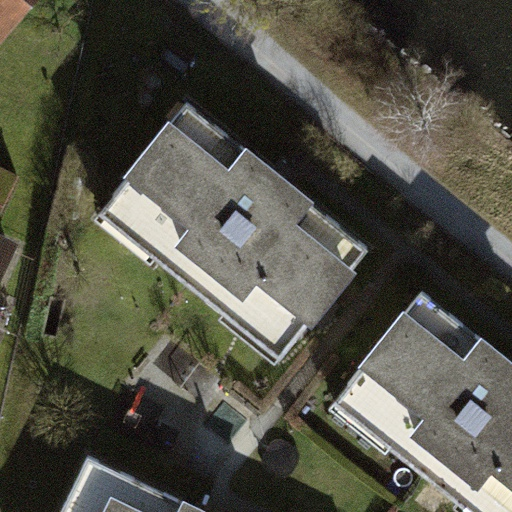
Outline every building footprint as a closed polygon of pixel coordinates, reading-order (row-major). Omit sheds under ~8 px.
[(0,0),(0,37),(31,0),(0,0)] [(186,94),(98,205),(287,354),(375,244),(290,177),(186,94)] [(0,274),(17,236),(0,226),(0,216),(20,174),(0,164),(0,274)] [(511,511),(511,353),(422,282),(328,401),(467,511),(511,511)] [(223,463),(259,432),(215,383),(180,415),(223,463)] [(214,511),(88,452),(58,511),(214,511)]
